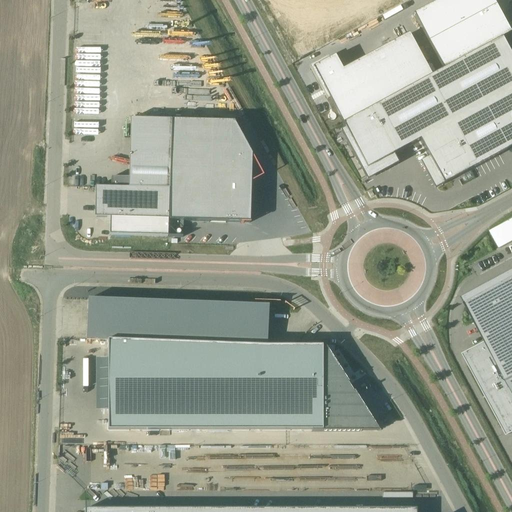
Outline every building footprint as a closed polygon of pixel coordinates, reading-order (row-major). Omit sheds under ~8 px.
[(438,0),(410,16),(425,43),(493,7),(489,0),(438,0)] [(495,6),(427,43),(442,70),(501,39),(510,34),(506,26),(506,27),(495,6)] [(327,58),(309,68),(326,101),(329,100),(342,124),(431,76),(408,35),(338,73),(331,59),(335,57),(334,57),(328,60),(327,58)] [(442,70),(342,125),(344,129),(366,170),(371,178),(398,164),(393,155),(419,141),(428,157),(419,162),(434,190),(442,185),(511,147),(511,59),(501,39),(442,70)] [(168,220),(168,228),(183,228),(183,222),(240,223),(240,224),(243,224),(243,223),(249,223),(249,217),(250,217),(250,215),(251,156),(233,122),(171,120),(170,159),(169,189),(168,220)] [(111,177),(111,188),(128,188),(169,189),(170,159),(129,157),(128,178),(111,177)] [(95,187),(95,192),(100,192),(100,207),(100,208),(96,208),(96,218),(106,218),(109,218),(109,235),(167,237),(168,228),(168,220),(169,189),(128,188),(111,188),(95,187)] [(511,280),(465,306),(485,344),(470,352),(471,353),(467,355),(511,430),(511,280)] [(87,299),(86,339),(266,346),(268,306),(87,299)] [(107,340),(107,431),(311,431),(311,432),(360,432),(360,431),(375,431),(376,431),(371,422),(359,403),(354,396),(355,395),(353,392),(352,393),(347,384),(347,383),(346,381),(345,381),(340,374),(324,348),(323,346),(321,346),(321,345),(311,345),(311,346),(296,346),(266,346),(107,340)]
